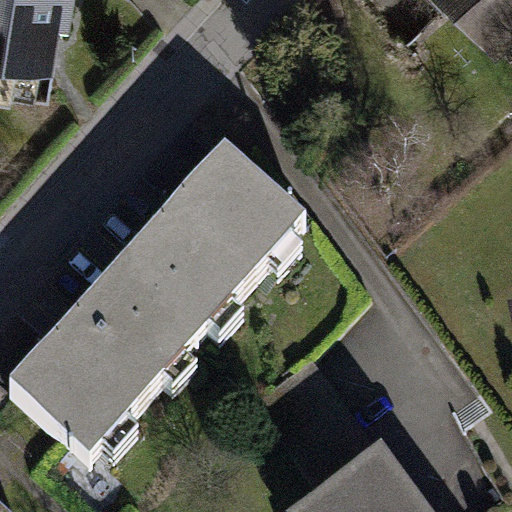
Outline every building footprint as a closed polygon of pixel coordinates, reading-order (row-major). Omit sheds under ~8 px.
[(59,0),(0,0),(0,98),(10,100),(18,57),(49,63),(59,0)] [(511,0),(448,0),(511,57),(511,0)] [(228,169),(121,288),(199,358),(306,239),(228,169)] [(15,405),(93,475),(199,358),(121,288),(15,405)] [(393,511),(363,471),(312,511),(393,511)]
